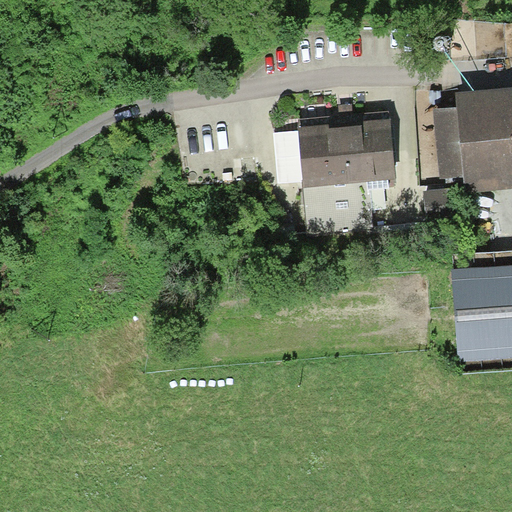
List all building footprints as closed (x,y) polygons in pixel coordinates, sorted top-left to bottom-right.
[(511,86),(455,91),(456,106),(433,108),(439,178),(464,176),(465,190),(511,186),(511,86)] [(300,126),(298,127),(307,234),(363,230),(358,182),(395,179),(390,119),(390,111),(299,118),(300,126)] [(254,156),(241,158),(243,178),(256,177),(254,156)] [(454,188),(422,190),(424,220),(457,218),(454,188)] [(293,224),(289,204),(275,206),(279,226),(293,224)] [(511,265),(451,270),(458,361),(511,357),(511,265)]
